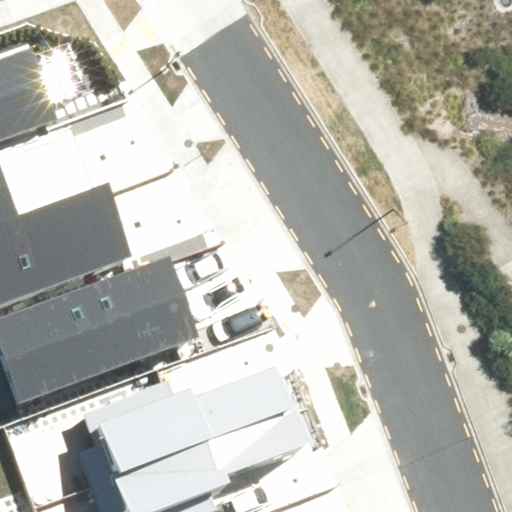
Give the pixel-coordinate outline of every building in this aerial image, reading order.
[(335,0),(273,0),(290,51),(346,33),(335,0)] [(25,50),(0,59),(0,137),(51,118),(25,50)] [(0,222),(88,193),(67,129),(0,150),(0,222)] [(0,222),(0,294),(122,253),(101,189),(88,193),(0,222)] [(162,261),(0,315),(0,369),(9,396),(188,336),(162,261)] [(95,429),(108,474),(281,411),(264,372),(192,399),(190,392),(167,401),(161,386),(76,418),(82,434),(95,429)] [(108,474),(122,511),(204,511),(200,501),(221,493),(218,487),(298,458),(281,411),(108,474)]
